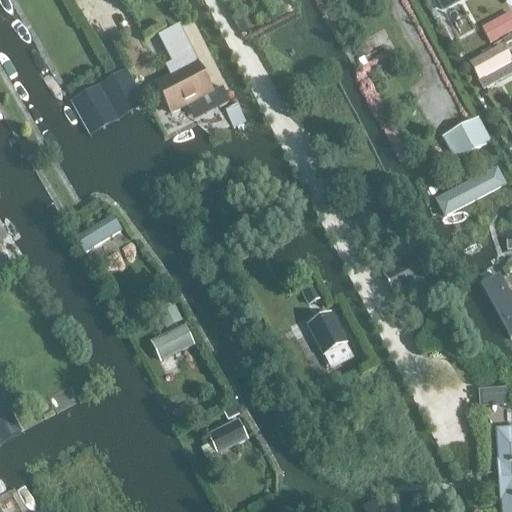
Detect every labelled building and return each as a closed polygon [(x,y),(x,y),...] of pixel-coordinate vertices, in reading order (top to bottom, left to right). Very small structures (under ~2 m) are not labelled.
[(490,44),(511,32),(511,17),(511,15),(482,30),(490,44)] [(171,115),(212,95),(198,67),(179,29),(160,39),(174,67),(168,70),(172,79),(156,87),(171,115)] [(479,83),(481,81),(510,66),(500,48),(469,65),(479,83)] [(202,62),(215,90),(227,84),(213,56),(202,62)] [(69,103),(77,117),(90,138),(147,106),(127,71),(69,103)] [(455,163),(490,144),(478,121),(443,140),(455,163)] [(445,217),(501,188),(493,173),(437,202),(445,217)] [(77,242),(85,254),(120,233),(112,221),(77,242)] [(393,296),(425,279),(416,260),(384,276),(393,296)] [(310,278),(298,284),(310,306),(322,300),(310,278)] [(511,333),(511,303),(499,278),(484,286),(511,334),(511,333)] [(147,298),(129,307),(136,323),(155,313),(147,298)] [(173,305),(157,313),(166,332),(182,323),(173,305)] [(331,323),(312,333),(326,359),(344,349),(331,323)] [(159,366),(196,349),(185,325),(148,343),(159,366)] [(508,407),(507,391),(479,393),(480,409),(508,407)] [(233,405),(221,411),(228,424),(239,417),(233,405)] [(217,457),(247,442),(237,423),(207,438),(217,457)] [(511,511),(511,430),(495,432),(500,511),(511,511)] [(383,511),(377,491),(364,495),(368,511),(383,511)]
